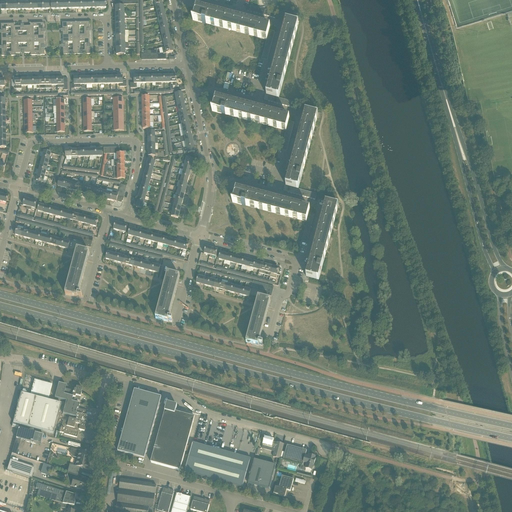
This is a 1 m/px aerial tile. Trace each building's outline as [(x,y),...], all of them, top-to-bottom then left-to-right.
[(269,29),(248,24),(196,10),(197,8),(196,8),(193,20),(266,40),(267,39),(267,36),(268,33),(269,31),(270,28),(269,28),(269,29)] [(269,95),(272,96),(275,97),(278,98),(279,98),(298,25),(286,22),(285,22),(287,22),(268,95),(266,95),(269,96),(269,95)] [(65,47),(65,48),(63,48),(63,55),(90,55),(90,48),(88,48),(88,45),(90,45),(89,32),(88,32),(88,31),(88,30),(89,30),(89,23),(62,23),(62,30),(64,30),(64,32),(62,33),(63,46),(65,46),(65,47)] [(15,56),(15,54),(22,54),(22,52),(24,52),(24,54),(31,53),(31,56),(30,56),(44,56),(44,49),(42,49),(42,46),(44,46),(44,40),(44,33),(42,33),(42,31),(44,31),(44,24),(30,24),(30,26),(23,27),(23,28),(21,29),(21,27),(15,27),(15,25),(15,24),(1,25),(1,32),(3,32),(3,34),(1,34),(1,47),(3,47),(3,50),(1,50),(2,57),(16,56),(15,56)] [(171,46),(165,48),(162,49),(163,54),(163,55),(166,54),(173,53),(171,46)] [(140,84),(140,77),(134,77),(134,84),(130,84),(130,89),(137,89),(137,84),(140,84)] [(177,86),(176,77),(170,77),(170,91),(171,93),(185,91),(184,87),(180,88),(180,87),(178,86),(177,86)] [(122,78),(116,78),(117,85),(120,85),(120,88),(127,88),(126,81),(123,81),(122,78)] [(68,91),(68,83),(64,83),(64,79),(57,79),(58,86),(58,89),(64,89),(64,91),(68,91)] [(213,111),(285,131),(285,130),(286,127),(287,125),(288,122),(289,119),(288,119),(288,120),(216,101),(216,99),(212,112),(213,112),(213,111)] [(318,116),(305,113),(307,114),(287,186),(285,186),(288,187),(291,187),(294,188),(297,189),(298,189),(318,116)] [(185,154),(185,156),(188,157),(193,156),(193,153),(194,153),(193,147),(187,148),(188,154),(185,154)] [(187,184),(189,178),(182,176),(179,175),(177,181),(180,182),(187,184)] [(72,181),(71,183),(69,190),(75,192),(77,185),(78,182),(72,181)] [(81,193),(83,187),(84,183),(81,182),(80,186),(78,185),(77,185),(75,192),(81,193)] [(89,188),(87,195),(93,196),(95,187),(95,186),(90,184),(89,188)] [(98,198),(100,191),(101,188),(95,187),(93,196),(98,198)] [(110,201),(113,191),(107,190),(106,193),(104,199),(110,201)] [(233,203),(238,204),(306,222),(306,221),(307,219),(308,216),(309,213),(309,210),(308,212),(236,192),(236,190),(233,203)] [(122,202),(123,199),(118,197),(118,194),(119,193),(113,191),(110,201),(116,203),(116,202),(121,203),(122,201),(122,202)] [(184,196),(177,194),(174,193),(174,196),(177,196),(176,200),(182,201),(184,196)] [(36,203),(31,201),(28,210),(30,211),(31,208),(35,209),(36,203)] [(319,276),(337,212),(338,207),(325,204),(327,205),(308,277),(306,277),(318,281),(318,280),(319,276)] [(78,223),(80,216),(74,215),(72,221),(72,224),(78,225),(78,223)] [(84,224),(84,227),(89,228),(90,226),(92,220),(86,218),(84,224)] [(23,231),(17,229),(17,228),(15,228),(14,232),(16,232),(15,236),(21,237),(23,231)] [(66,232),(65,235),(70,236),(69,240),(70,240),(73,241),(74,235),(72,234),(66,232)] [(123,242),(124,236),(122,235),(121,242),(117,241),(116,243),(122,245),(123,242)] [(56,247),(58,240),(58,238),(52,237),(52,239),(50,245),(56,247)] [(217,251),(211,249),(210,255),(209,258),(211,259),(212,256),(216,257),(217,251)] [(78,295),(86,263),(87,261),(87,260),(89,253),(77,250),(75,257),(65,295),(77,298),(78,297),(81,298),(82,296),(78,295)] [(135,267),(137,261),(137,258),(135,257),(134,260),(131,259),(129,266),(135,267)] [(152,272),(154,265),(155,263),(149,261),(148,264),(146,270),(152,272)] [(253,269),(255,263),(249,261),(247,268),(247,270),(253,272),(253,269)] [(264,275),(267,266),(261,264),(259,271),(258,274),(264,275)] [(271,274),(272,267),(267,266),(264,275),(270,277),(271,274)] [(168,319),(177,287),(178,285),(180,277),(167,273),(165,281),(155,319),(168,322),(168,321),(172,322),(172,320),(168,319)] [(214,288),(216,280),(210,278),(210,280),(208,287),(214,288)] [(259,343),(267,311),(268,309),(270,301),(258,298),(256,306),(246,343),(258,346),(258,345),(262,346),(263,344),(259,343)] [(34,380),(30,395),(31,396),(30,396),(32,397),(33,396),(45,399),(45,400),(47,401),(47,400),(48,400),(52,385),(34,380)] [(65,389),(66,386),(63,385),(63,386),(59,385),(56,393),(54,398),(66,401),(62,414),(75,418),(76,418),(77,414),(75,413),(77,409),(78,409),(79,405),(71,403),(72,397),(74,392),(65,389)] [(77,387),(77,388),(76,387),(75,390),(74,390),(74,392),(72,397),(75,398),(74,399),(79,401),(81,393),(82,389),(77,387)] [(134,391),(132,400),(150,404),(152,395),(134,391)] [(45,400),(35,398),(32,397),(30,396),(21,394),(13,423),(53,434),(61,404),(47,401),(45,400)] [(152,395),(150,404),(159,407),(161,398),(152,395)] [(132,400),(130,408),(147,413),(150,404),(132,400)] [(150,404),(147,413),(156,415),(159,407),(150,404)] [(180,471),(188,442),(194,418),(175,412),(177,407),(167,404),(151,463),(180,471)] [(130,408),(127,417),(145,422),(147,413),(130,408)] [(85,416),(86,412),(77,409),(78,409),(77,409),(75,413),(77,414),(76,418),(75,418),(75,420),(68,419),(67,422),(62,421),(60,428),(59,428),(58,433),(60,434),(60,433),(64,434),(64,435),(77,438),(79,430),(84,432),(88,416),(85,416)] [(147,413),(145,422),(154,424),(156,415),(147,413)] [(127,417),(125,426),(143,430),(145,422),(127,417)] [(217,421),(210,448),(219,450),(227,423),(217,421)] [(145,422),(143,430),(151,433),(154,424),(145,422)] [(125,426),(122,434),(140,439),(143,430),(125,426)] [(16,439),(40,446),(43,435),(18,429),(16,439)] [(143,430),(140,439),(149,442),(151,433),(143,430)] [(122,434),(120,443),(138,448),(140,439),(122,434)] [(263,445),(262,448),(274,452),(273,457),(280,459),(282,450),(283,445),(277,443),(273,442),(273,440),(265,437),(263,445)] [(140,439),(138,448),(147,450),(149,442),(140,439)] [(120,443),(118,452),(135,457),(138,448),(120,443)] [(219,450),(210,448),(193,443),(185,472),(243,488),(251,459),(219,450)] [(293,463),(297,448),(287,446),(283,460),(293,463)] [(138,448),(135,457),(144,459),(147,450),(138,448)] [(307,451),(297,448),(293,463),(301,465),(301,466),(302,466),(305,457),(307,451)] [(88,465),(91,454),(79,451),(75,467),(87,470),(87,469),(88,469),(89,468),(89,467),(89,466),(88,465)] [(12,454),(7,471),(31,478),(37,462),(12,454)] [(314,460),(315,457),(309,456),(309,458),(305,457),(302,466),(301,466),(300,471),(305,472),(306,469),(311,471),(313,465),(314,466),(315,465),(316,464),(316,463),(316,462),(316,461),(316,460),(315,460),(314,460)] [(254,460),(248,484),(269,490),(275,466),(254,460)] [(81,477),(68,472),(71,473),(70,478),(71,478),(69,483),(70,487),(84,491),(85,489),(86,489),(86,488),(86,487),(86,486),(86,485),(87,483),(80,480),(81,477)] [(294,480),(289,479),(282,477),(279,488),(275,487),(273,494),(278,495),(278,496),(285,498),(287,491),(290,492),(294,480)] [(148,511),(149,507),(153,508),(156,486),(152,485),(152,484),(120,479),(116,511),(113,510),(113,511),(148,511)] [(75,496),(70,495),(37,484),(35,489),(38,490),(36,496),(56,503),(60,504),(64,505),(70,506),(74,506),(75,502),(73,502),(75,496)] [(163,489),(162,493),(157,511),(158,511),(168,511),(173,496),(174,492),(163,489)] [(175,499),(171,511),(186,511),(189,504),(190,499),(188,499),(188,498),(188,497),(187,497),(182,495),(178,494),(177,494),(175,499)] [(194,497),(191,510),(197,511),(207,511),(210,502),(194,497)]
